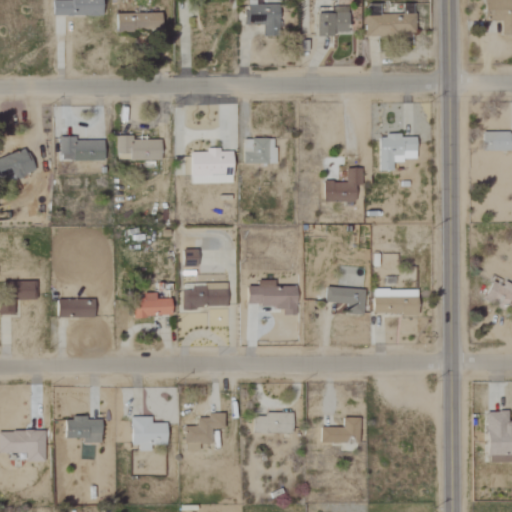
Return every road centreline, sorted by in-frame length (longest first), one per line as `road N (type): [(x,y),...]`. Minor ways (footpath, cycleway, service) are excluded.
road 1 (tertiary): [(454,511),(447,0)]
road 2 (residential): [(0,368),(511,363)]
road 3 (residential): [(0,89),(511,85)]
